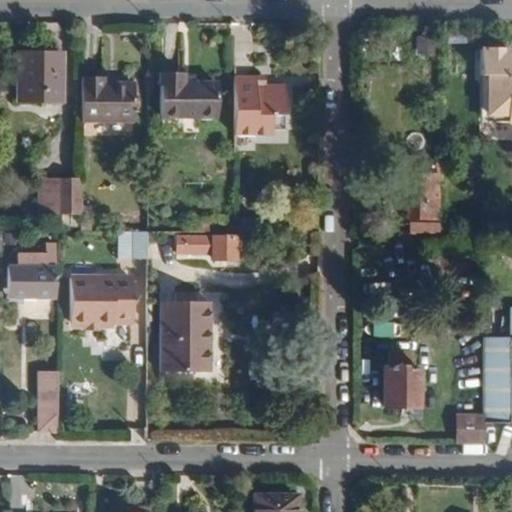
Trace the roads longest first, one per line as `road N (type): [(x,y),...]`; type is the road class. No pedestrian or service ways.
road 1 (residential): [(334,460),(339,3)]
road 2 (residential): [(339,3),(0,1)]
road 3 (residential): [(334,460),(0,459)]
road 4 (residential): [(511,462),(334,460)]
road 5 (residential): [(511,5),(339,3)]
